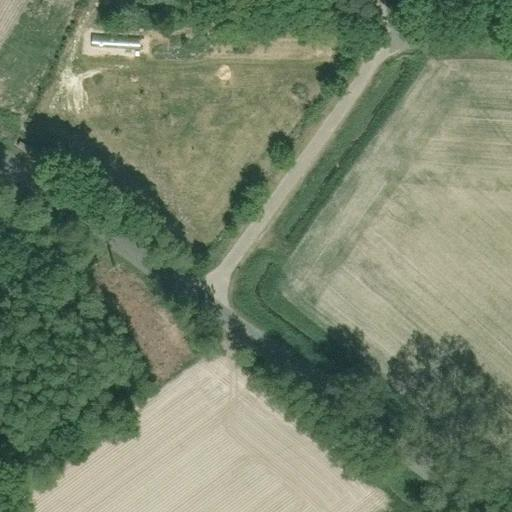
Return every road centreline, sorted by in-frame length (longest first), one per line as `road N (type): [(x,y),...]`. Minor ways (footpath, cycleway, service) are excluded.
road 1 (unclassified): [(203,310),(468,511)]
road 2 (residential): [(203,310),(380,42)]
road 3 (unclassified): [(0,167),(203,310)]
road 4 (unclassified): [(380,42),(511,47)]
